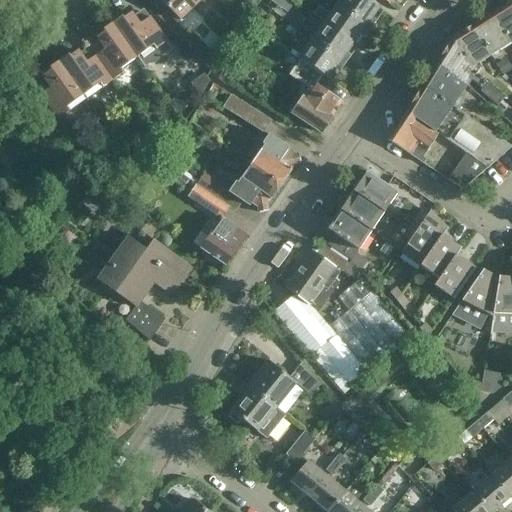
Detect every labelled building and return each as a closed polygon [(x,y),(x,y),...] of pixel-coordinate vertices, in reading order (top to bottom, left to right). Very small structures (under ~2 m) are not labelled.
[(160,0),(182,23),(185,20),(182,17),(195,5),(189,0),(160,0)] [(340,0),(337,5),(370,29),(374,24),(370,21),(379,8),(368,0),(340,0)] [(511,1),(492,14),(510,42),(511,44),(511,1)] [(312,15),(324,23),(353,43),(362,30),(367,33),(370,29),(337,5),(330,14),(318,7),(312,15)] [(122,17),(112,23),(137,58),(143,67),(170,48),(166,43),(167,42),(151,19),(150,18),(140,25),(132,13),(131,14),(123,19),(122,17)] [(492,14),(472,27),(490,55),(489,56),(493,61),(502,55),(498,50),(510,42),(492,14)] [(266,20),(259,15),(250,26),(258,32),(266,20)] [(104,50),(95,56),(113,81),(123,73),(120,70),(137,58),(112,23),(103,30),(104,32),(96,38),(104,50)] [(324,23),(312,40),(345,64),(349,59),(344,56),(353,43),(324,23)] [(472,27),(452,40),(470,68),(475,72),(481,68),(478,63),(489,56),(490,55),(472,27)] [(299,58),(301,59),(323,74),(328,78),(337,65),(342,68),(345,64),(312,40),(299,58)] [(470,68),(452,40),(438,63),(467,83),(475,72),(470,68)] [(68,55),(59,62),(83,96),(100,84),(102,88),(113,81),(95,56),(86,63),(78,51),(70,57),(68,55)] [(299,58),(287,74),(309,88),(292,113),(321,132),(341,103),(316,85),(323,74),(301,59),(299,58)] [(511,68),(505,58),(495,64),(502,75),(511,69),(511,68)] [(51,88),(40,96),(58,120),(69,111),(67,108),(83,96),(59,62),(49,68),(51,70),(43,76),(51,88)] [(431,74),(423,87),(451,106),(452,107),(459,96),(467,83),(438,63),(436,66),(434,65),(430,72),(431,74)] [(495,90),(487,83),(481,89),(480,91),(497,106),(504,98),(495,90)] [(487,168),(511,147),(452,107),(451,106),(423,87),(406,111),(387,140),(422,163),(426,158),(422,156),(437,134),(466,154),(448,180),(462,189),(487,168)] [(169,102),(168,103),(176,113),(191,103),(184,93),(169,102)] [(271,121),(231,96),(223,108),(263,133),(271,121)] [(166,124),(151,134),(156,142),(171,132),(166,124)] [(263,144),(250,164),(281,184),(294,164),(299,163),(297,153),(293,154),(283,147),(285,144),(269,133),(262,143),(263,144)] [(158,160),(146,152),(136,169),(148,177),(158,160)] [(281,184),(250,164),(237,183),(236,182),(229,192),(244,203),(246,200),(256,207),(257,212),(267,210),(266,205),(281,184)] [(365,172),(351,191),(382,212),(396,193),(365,172)] [(204,174),(196,185),(216,199),(224,188),(204,174)] [(216,199),(196,185),(188,197),(220,220),(200,248),(225,265),(246,234),(223,218),(229,208),(216,199)] [(369,231),(382,212),(351,191),(338,210),(369,231)] [(333,234),(325,245),(349,261),(348,263),(360,271),(366,260),(354,253),(369,231),(338,210),(325,229),(333,234)] [(412,233),(399,252),(419,265),(439,235),(445,227),(437,219),(435,222),(425,215),(418,225),(412,233)] [(149,220),(140,231),(151,239),(159,227),(149,220)] [(413,221),(407,229),(412,233),(418,225),(413,221)] [(407,241),(412,233),(407,229),(401,238),(407,241)] [(439,235),(419,265),(437,278),(453,255),(460,248),(451,240),(450,243),(439,235)] [(128,238),(98,281),(134,306),(123,323),(149,341),(165,319),(140,302),(152,284),(165,293),(170,286),(175,290),(191,267),(153,241),(146,250),(128,238)] [(310,251),(285,287),(295,294),(316,310),(318,311),(337,284),(333,282),(339,273),(334,269),(334,268),(314,254),(310,251)] [(453,255),(437,278),(432,285),(452,299),(474,268),(466,260),(464,262),(453,255)] [(497,279),(481,270),(452,314),(478,328),(485,314),(492,318),(492,314),(497,279)] [(492,318),(489,336),(491,336),(491,332),(511,332),(511,277),(496,276),(497,279),(492,314),(492,318)] [(402,295),(395,287),(389,293),(395,301),(402,295)] [(402,295),(395,301),(402,308),(409,303),(402,295)] [(424,323),(418,328),(424,336),(430,331),(424,323)] [(266,360),(247,385),(276,407),(295,383),(311,395),(319,385),(301,361),(289,377),(266,360)] [(481,384),(471,382),(470,391),(479,392),(481,384)] [(481,384),(479,392),(490,394),(492,386),(481,384)] [(248,388),(230,411),(231,412),(227,417),(237,424),(240,419),(266,439),(284,415),(275,408),(276,407),(247,385),(246,387),(248,388)] [(511,391),(493,407),(499,414),(511,403),(511,391)] [(493,407),(474,423),(480,430),(499,414),(493,407)] [(474,423),(465,430),(472,438),(480,430),(474,423)] [(296,463),(315,440),(304,432),(286,455),(296,463)] [(450,444),(437,455),(443,462),(457,451),(450,444)] [(339,454),(332,462),(339,468),(346,460),(339,454)] [(437,455),(427,464),(433,471),(443,462),(437,455)] [(307,461),(290,482),(309,498),(326,477),(307,461)] [(511,466),(507,461),(489,477),(508,500),(511,496),(511,466)] [(325,470),(333,476),(339,468),(332,462),(325,470)] [(326,477),(309,498),(326,511),(328,511),(345,492),(326,477)] [(489,477),(470,493),(486,511),(493,511),(508,500),(489,477)] [(345,492),(328,511),(359,511),(363,507),(355,500),(362,492),(352,483),(345,492)] [(376,483),(369,492),(377,498),(384,489),(376,483)] [(369,492),(363,500),(370,506),(377,498),(369,492)] [(486,511),(470,493),(451,510),(452,511),(486,511)] [(208,511),(194,500),(183,511),(208,511)]
